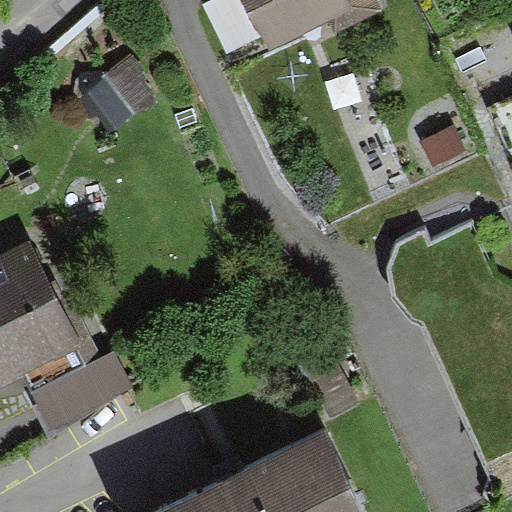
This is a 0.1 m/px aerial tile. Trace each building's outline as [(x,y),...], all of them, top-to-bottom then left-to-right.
[(202,0),(227,51),(268,32),(272,40),(329,13),(356,0),(202,0)] [(384,2),(383,0),(356,0),(329,13),(335,25),(384,2)] [(132,49),(106,71),(135,108),(138,112),(157,98),(132,49)] [(135,108),(106,71),(85,69),(76,77),(74,97),(103,133),(135,108)] [(511,90),(487,101),(511,159),(511,90)] [(467,146),(454,120),(421,136),(433,162),(467,146)] [(511,461),(511,298),(472,216),(432,233),(426,222),(396,234),(389,261),(392,289),(412,313),(421,316),(493,470),(511,461)] [(31,230),(0,244),(0,379),(21,369),(29,384),(33,382),(100,348),(76,300),(68,304),(31,230)] [(100,348),(33,382),(51,421),(133,385),(114,342),(100,348)] [(376,511),(329,410),(126,504),(129,511),(376,511)]
